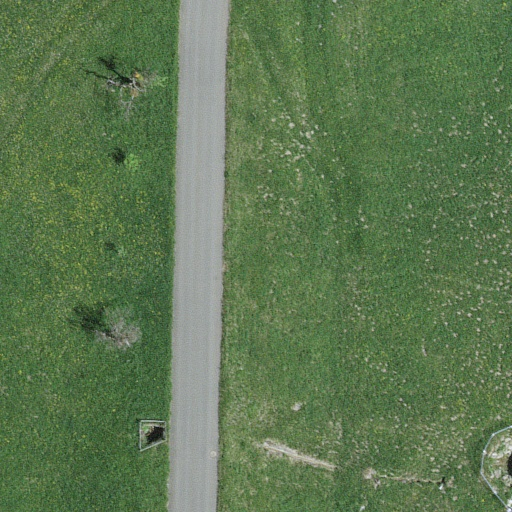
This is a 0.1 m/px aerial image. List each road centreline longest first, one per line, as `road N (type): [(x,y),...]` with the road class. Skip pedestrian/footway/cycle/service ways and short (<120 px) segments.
road 1 (unclassified): [(210,0),(194,511)]
road 2 (track): [(98,0),(0,133)]
